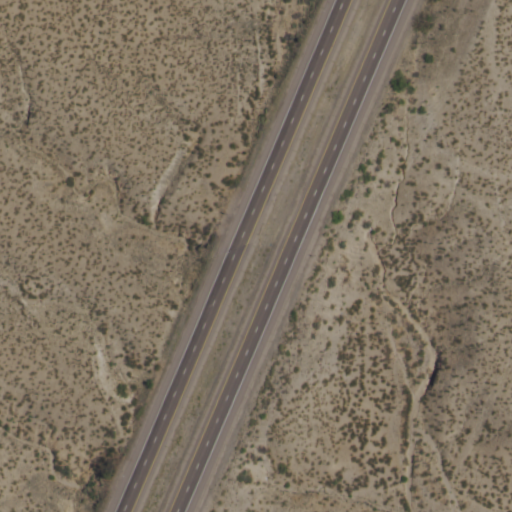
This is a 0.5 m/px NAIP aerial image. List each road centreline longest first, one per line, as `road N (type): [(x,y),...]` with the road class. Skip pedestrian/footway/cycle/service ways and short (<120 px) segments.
road 1 (motorway): [(343,0),(123,511)]
road 2 (motorway): [(178,511),(396,0)]
